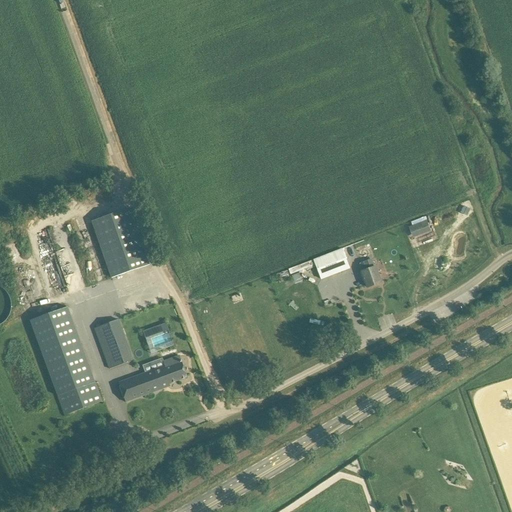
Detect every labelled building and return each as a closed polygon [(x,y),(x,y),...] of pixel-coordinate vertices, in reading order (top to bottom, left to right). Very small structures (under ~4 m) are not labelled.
[(470,209),(464,206),(460,213),(467,216),(470,209)] [(92,221),(112,278),(150,265),(130,208),(92,221)] [(427,220),(409,227),(413,238),(430,231),(427,220)] [(358,249),(372,244),(370,238),(356,242),(358,249)] [(350,259),(357,257),(353,243),(345,246),(350,259)] [(342,249),(314,260),(315,265),(321,280),(350,269),(342,249)] [(365,262),(360,264),(362,272),(365,278),(368,287),(382,282),(380,278),(378,273),(376,267),(375,267),(372,259),(365,262)] [(315,265),(314,260),(289,269),(291,274),(315,265)] [(299,273),(292,276),(295,283),(302,280),(299,273)] [(0,324),(1,324),(6,320),(10,315),(12,309),(12,302),(10,296),(6,290),(0,286),(0,324)] [(283,291),(276,294),(279,302),(286,299),(283,291)] [(60,400),(65,415),(102,402),(68,307),(31,320),(60,400)] [(95,328),(110,369),(133,360),(118,319),(95,328)] [(145,335),(151,353),(174,345),(167,324),(148,331),(149,333),(145,335)] [(165,366),(120,383),(126,402),(171,386),(170,384),(188,377),(180,356),(164,362),(165,366)]
